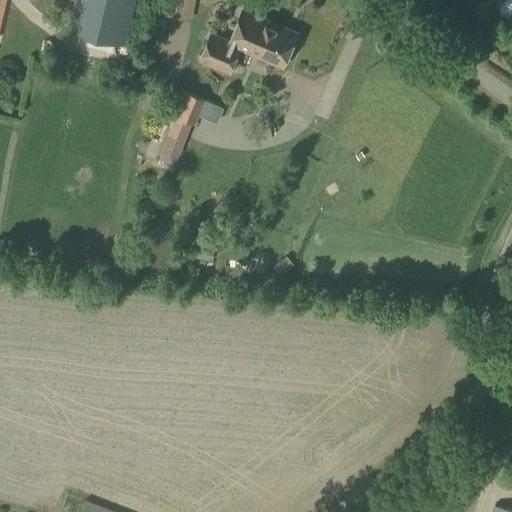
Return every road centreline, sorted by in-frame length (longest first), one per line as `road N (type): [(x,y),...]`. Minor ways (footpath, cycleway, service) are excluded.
road 1 (unclassified): [(339,511),(503,385)]
road 2 (unclassified): [(511,102),(378,0)]
road 3 (unclassified): [(503,385),(497,308),(511,266)]
